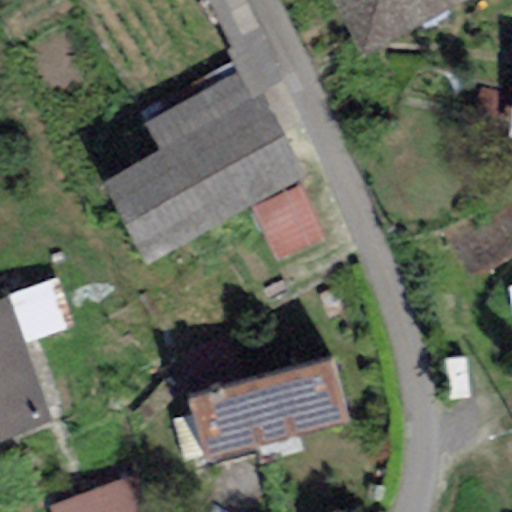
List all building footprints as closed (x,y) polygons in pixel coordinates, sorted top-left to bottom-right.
[(437,0),(338,0),(360,41),(437,0)] [(250,101),(232,68),(140,117),(154,144),(97,175),(142,259),(305,171),(264,94),(250,101)] [(311,176),(257,197),(279,253),(333,231),(311,176)] [(0,436),(51,419),(7,291),(0,293),(0,436)] [(330,350),(187,386),(203,451),(347,415),(330,350)] [(145,511),(134,476),(50,502),(53,511),(145,511)]
